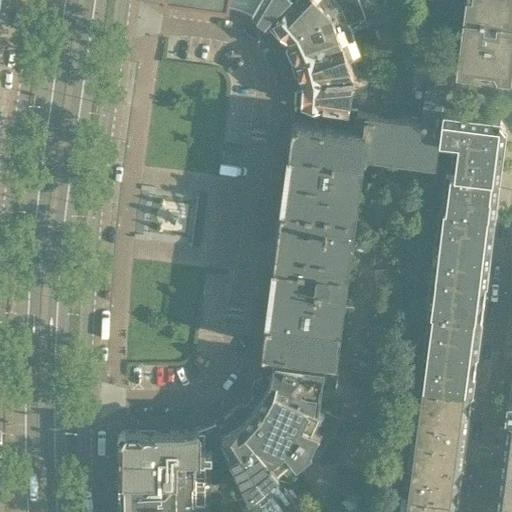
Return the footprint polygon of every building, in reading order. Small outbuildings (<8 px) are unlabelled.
[(252,11),(258,0),(210,0),(229,3),(242,7),(252,11)] [(268,23),(289,0),(258,0),(252,11),(268,23)] [(289,0),(268,23),(269,23),(278,34),(284,32),(289,40),(286,46),(290,57),(341,40),(335,23),(347,19),(347,21),(365,15),(359,0),(289,0)] [(511,11),(511,0),(464,0),(461,28),(456,27),(452,56),(457,57),(456,68),(510,75),(511,63),(511,20),(511,11)] [(353,36),(347,21),(347,19),(335,23),(341,40),(353,36)] [(341,40),(290,57),(295,72),(301,73),(302,78),(354,73),(347,56),(359,51),(353,36),(341,40)] [(302,83),(296,86),(295,100),(349,108),(354,73),(302,78),(302,83)] [(337,354),(365,144),(419,152),(416,175),(417,175),(413,210),(426,211),(430,177),(434,177),(437,159),(435,158),(437,147),(439,129),(443,107),(445,84),(426,82),(421,117),(358,109),(356,124),(292,117),(288,147),(290,147),(283,202),(281,201),(273,259),(275,260),(268,314),(266,314),(262,344),(337,354)] [(500,114),(443,107),(439,129),(459,132),(457,150),(454,168),(498,174),(505,121),(500,114)] [(498,174),(454,168),(449,167),(441,222),(491,228),(498,174)] [(491,228),(441,222),(438,242),(437,242),(432,275),(484,282),(491,228)] [(419,259),(421,239),(408,237),(406,257),(419,259)] [(411,311),(416,277),(404,275),(399,311),(400,311),(398,327),(411,329),(413,311),(411,311)] [(479,319),(484,282),(432,275),(427,312),(431,313),(479,319)] [(474,361),(477,337),(479,319),(431,313),(430,322),(421,321),(419,338),(428,340),(427,348),(426,348),(425,355),(474,361)] [(470,389),(474,361),(425,355),(422,382),(470,389)] [(327,366),(260,356),(259,366),(263,370),(260,376),(321,404),(322,396),(325,381),(329,380),(330,370),(327,366)] [(349,371),(347,387),(380,391),(382,375),(349,371)] [(328,407),(321,404),(260,376),(254,378),(251,384),(253,389),(255,391),(249,397),(312,446),(316,436),(326,440),(330,432),(321,428),(328,407)] [(470,389),(422,382),(419,404),(412,458),(461,464),(470,389)] [(238,402),(232,408),(279,463),(292,452),(298,458),(312,446),(249,397),(245,403),(244,401),(238,402)] [(223,421),(219,424),(235,459),(251,491),(281,466),(279,463),(232,408),(224,415),(223,421)] [(203,459),(203,455),(235,459),(219,424),(217,419),(200,426),(188,429),(126,429),(120,435),(120,480),(185,478),(187,478),(187,460),(203,459)] [(511,452),(511,436),(504,435),(502,451),(511,452)] [(511,471),(511,452),(502,451),(499,470),(511,471)] [(454,511),(461,464),(412,458),(405,511),(454,511)] [(511,471),(499,470),(497,485),(511,487),(511,471)] [(202,501),(202,480),(186,481),(185,478),(120,480),(120,503),(202,501)] [(511,503),(511,487),(497,485),(495,502),(511,503)] [(351,492),(341,500),(350,511),(360,502),(351,492)] [(311,511),(301,499),(284,511),(311,511)] [(202,511),(202,501),(120,503),(120,511),(202,511)] [(367,511),(360,502),(350,511),(348,511),(367,511)] [(511,511),(511,503),(495,502),(493,511),(511,511)]
